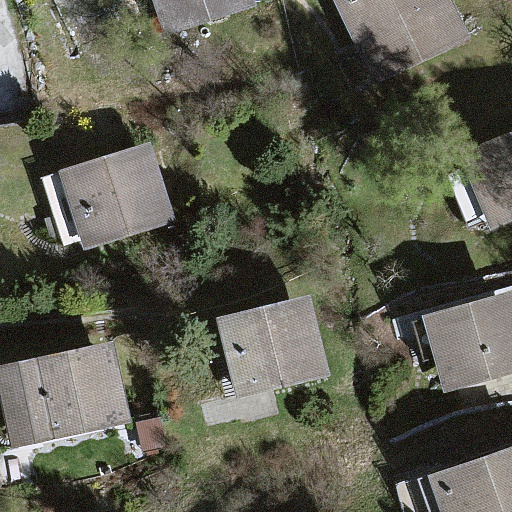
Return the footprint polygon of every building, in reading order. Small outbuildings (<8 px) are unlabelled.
[(255,0),(153,0),(167,40),(258,7),(255,0)] [(453,0),(333,0),(381,91),(476,42),(453,0)] [(511,139),(462,160),(494,240),(511,232),(511,139)] [(152,145),(51,182),(82,266),(183,229),(152,145)] [(511,296),(425,326),(449,399),(511,377),(511,296)] [(311,297),(217,321),(236,398),(330,374),(311,297)] [(116,346),(0,372),(0,401),(13,456),(135,428),(116,346)] [(511,511),(511,451),(431,482),(442,511),(511,511)]
